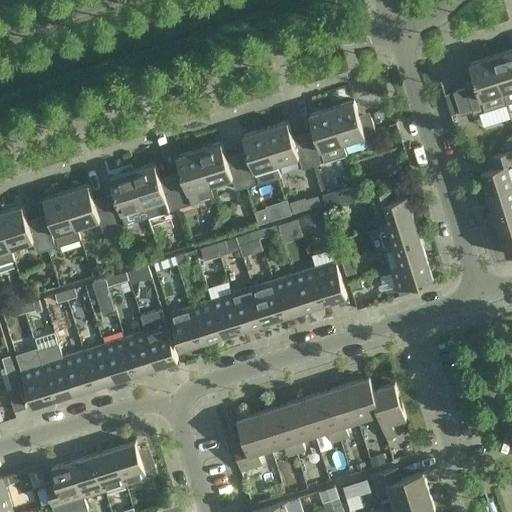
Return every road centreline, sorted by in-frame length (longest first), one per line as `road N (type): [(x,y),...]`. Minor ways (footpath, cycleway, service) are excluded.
road 1 (residential): [(0,130),(308,39),(369,41),(397,33)]
road 2 (residential): [(480,294),(397,33)]
road 3 (residential): [(174,407),(194,385),(410,316)]
road 4 (residential): [(0,450),(142,403),(174,407)]
road 5 (residential): [(457,466),(410,316)]
